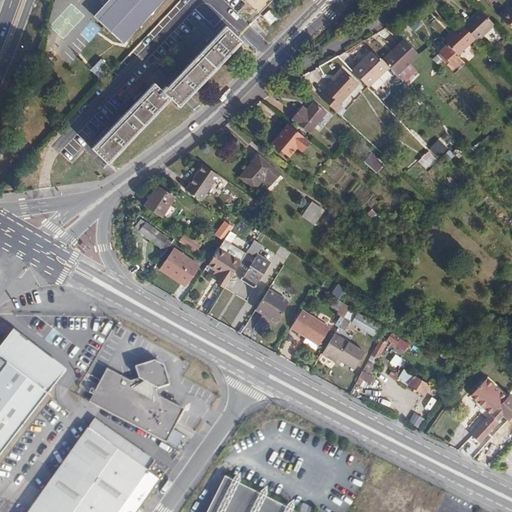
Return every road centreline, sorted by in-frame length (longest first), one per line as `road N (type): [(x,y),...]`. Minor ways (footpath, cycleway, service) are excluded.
road 1 (secondary): [(102,206),(223,111),(337,0)]
road 2 (secondary): [(321,0),(218,104),(85,201)]
road 3 (secondary): [(495,488),(260,370)]
road 4 (unclassified): [(162,511),(260,370)]
road 5 (secondary): [(260,370),(144,307)]
road 6 (unclassified): [(298,66),(402,0)]
